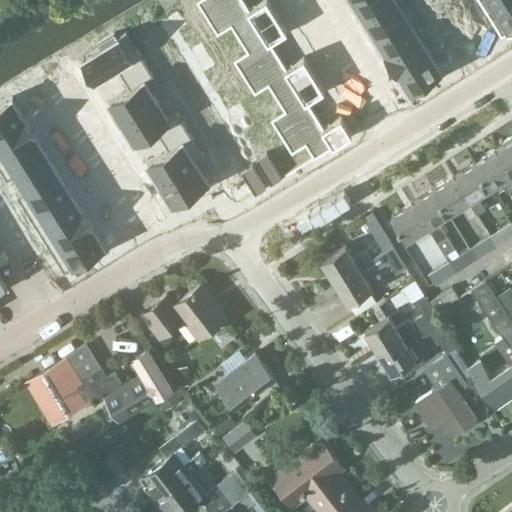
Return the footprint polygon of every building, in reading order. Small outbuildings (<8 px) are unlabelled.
[(197,0),(207,15),(230,0),(197,0)] [(244,0),(230,0),(207,15),(218,32),(231,23),(239,36),(277,13),(268,0),(261,0),(249,7),(244,0)] [(352,0),(363,16),(388,0),(352,0)] [(388,0),(363,16),(374,34),(411,11),(403,0),(388,0)] [(449,0),(447,0),(439,5),(443,12),(453,6),(449,0)] [(474,0),(470,0),(463,5),(467,12),(478,5),(474,0)] [(480,0),(489,14),(510,0),(480,0)] [(511,0),(510,0),(489,14),(501,33),(502,34),(511,27),(511,0)] [(478,5),(467,12),(471,19),(482,12),(478,5)] [(411,11),(374,34),(385,52),(384,52),(385,53),(418,32),(419,33),(423,31),(411,11)] [(482,12),(471,19),(476,26),(486,19),(482,12)] [(247,49),(234,58),(244,75),(278,53),(270,40),(287,29),(277,13),(239,36),(247,49)] [(177,15),(167,21),(174,31),(184,25),(177,15)] [(490,25),(480,32),(484,39),(495,32),(490,25)] [(100,47),(82,58),(95,79),(117,66),(123,76),(146,62),(126,30),(116,36),(114,33),(98,43),(100,47)] [(468,30),(458,36),(462,43),(473,37),(468,30)] [(418,32),(385,53),(397,71),(430,50),(419,33),(418,32)] [(495,32),(484,39),(488,46),(499,39),(495,32)] [(473,37),(462,43),(467,50),(477,44),(473,37)] [(203,45),(193,51),(206,72),(216,65),(203,45)] [(430,50),(397,71),(397,72),(398,72),(409,90),(442,70),(430,50)] [(278,53),(244,75),(255,91),(268,83),(277,96),(314,72),(304,56),(287,67),(278,53)] [(130,87),(108,100),(121,120),(157,98),(145,79),(153,74),(146,62),(123,76),(130,87)] [(216,65),(206,72),(218,91),(228,84),(216,65)] [(285,109),(271,117),(282,134),(315,113),(307,99),(324,88),(314,72),(277,96),(285,109)] [(373,77),(366,81),(378,100),(384,96),(373,77)] [(12,96),(0,104),(0,130),(25,115),(24,114),(24,115),(12,96)] [(157,98),(121,120),(134,141),(155,127),(162,138),(184,124),(177,112),(169,117),(157,98)] [(241,104),(230,111),(243,131),(253,125),(241,104)] [(315,113),(282,134),(292,151),(306,142),(314,156),(352,133),(341,116),(324,126),(315,113)] [(0,156),(36,134),(25,115),(0,130),(0,156)] [(169,148),(147,162),(160,182),(196,159),(196,160),(204,155),(184,124),(162,138),(169,148)] [(509,172),(511,177),(511,133),(501,139),(503,142),(493,148),(509,172)] [(36,134),(0,156),(0,167),(7,179),(15,174),(15,173),(47,152),(36,135),(37,135),(36,134)] [(511,186),(511,177),(509,172),(493,148),(473,161),(488,185),(499,178),(507,190),(511,186)] [(47,152),(15,173),(15,174),(26,190),(26,191),(59,171),(47,152)] [(266,152),(256,159),(271,183),(282,176),(266,152)] [(196,159),(160,182),(172,202),(195,188),(198,192),(211,184),(196,160),(196,159)] [(475,193),(488,185),(473,161),(452,174),(467,198),(477,213),(485,208),(475,193)] [(252,164),(241,171),(255,193),(266,186),(252,164)] [(26,190),(18,195),(29,214),(70,189),(59,171),(26,191),(26,190)] [(447,211),(467,198),(452,174),(432,186),(447,211)] [(435,218),(447,211),(432,186),(410,200),(425,224),(435,240),(445,234),(435,218)] [(70,189),(29,214),(41,233),(82,207),(81,206),(70,189)] [(405,237),(425,224),(410,200),(389,213),(405,237)] [(82,207),(41,233),(52,251),(93,225),(82,207)] [(472,208),(453,216),(461,235),(480,227),(472,208)] [(382,249),(392,243),(371,210),(361,215),(382,249)] [(511,223),(511,221),(490,234),(497,245),(511,235),(511,223)] [(93,225),(52,251),(64,270),(105,245),(94,227),(94,226),(93,225)] [(5,231),(0,233),(0,243),(9,237),(5,231)] [(445,234),(435,240),(444,253),(453,247),(445,234)] [(475,258),(497,245),(490,234),(469,248),(475,258)] [(9,237),(0,243),(0,245),(3,251),(14,244),(9,237)] [(334,278),(371,256),(365,246),(352,254),(345,242),(320,257),(321,259),(318,260),(317,264),(322,273),(326,273),(330,271),(334,278)] [(371,256),(334,278),(347,300),(371,285),(364,273),(377,266),(376,264),(387,257),(395,270),(405,264),(392,243),(382,249),(371,256)] [(469,248),(448,260),(455,271),(475,258),(469,248)] [(434,284),(455,271),(448,260),(428,273),(434,284)] [(28,268),(18,275),(23,282),(33,275),(28,268)] [(33,275),(23,282),(27,289),(37,282),(33,275)] [(411,301),(414,299),(413,297),(422,292),(415,279),(414,280),(403,287),(411,301)] [(486,279),(471,288),(493,321),(508,311),(496,294),(486,279)] [(167,291),(141,311),(160,335),(184,317),(198,336),(228,314),(217,300),(215,302),(199,282),(174,301),(167,291)] [(427,299),(434,310),(458,295),(451,284),(427,299)] [(508,311),(511,318),(511,290),(509,286),(496,294),(508,311)] [(434,310),(427,299),(422,292),(413,297),(414,299),(421,311),(410,318),(408,315),(395,323),(388,312),(364,326),(377,348),(435,313),(434,310)] [(511,318),(508,311),(493,321),(502,335),(509,345),(511,342),(511,318)] [(446,352),(456,346),(435,313),(377,348),(391,370),(400,364),(405,372),(425,359),(413,340),(420,336),(418,333),(430,326),(446,352)] [(86,343),(66,354),(93,398),(96,402),(104,397),(118,420),(157,398),(173,388),(147,345),(130,356),(140,372),(122,383),(114,371),(106,376),(86,343)] [(235,406),(274,376),(254,350),(228,371),(220,361),(199,378),(211,393),(220,387),(235,406)] [(463,376),(446,352),(432,361),(434,362),(428,366),(440,382),(445,379),(446,381),(429,392),(428,391),(415,399),(427,417),(439,409),(455,432),(476,417),(453,383),(463,376)] [(59,359),(25,379),(44,410),(51,423),(86,402),(93,398),(66,354),(59,359)] [(478,357),(468,364),(495,404),(511,393),(511,356),(507,360),(489,373),(478,357)] [(197,418),(177,433),(185,443),(205,428),(197,418)] [(225,434),(222,435),(234,452),(258,433),(246,418),(235,426),(225,434)] [(272,472),(287,492),(294,501),(306,491),(322,511),(357,511),(367,505),(338,467),(343,464),(321,435),(272,472)] [(166,455),(138,475),(145,484),(143,485),(154,499),(192,471),(206,460),(205,458),(199,451),(190,457),(184,462),(175,450),(174,448),(166,455)] [(208,493),(200,499),(206,508),(244,479),(236,469),(207,491),(208,493)] [(192,471),(154,499),(163,511),(165,511),(166,511),(182,511),(200,499),(208,493),(207,491),(192,471)] [(244,479),(206,508),(209,511),(218,511),(221,510),(222,511),(248,492),(252,489),(244,479)]
